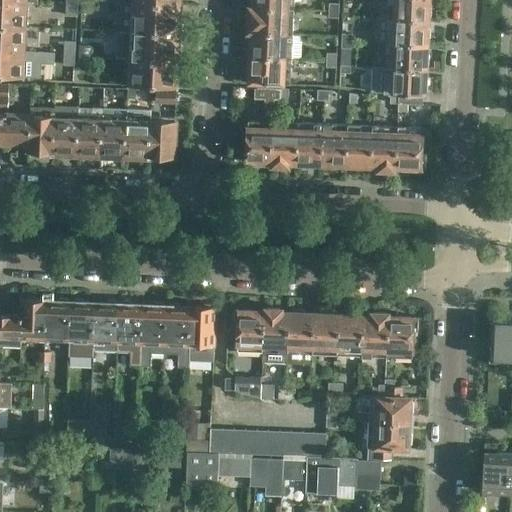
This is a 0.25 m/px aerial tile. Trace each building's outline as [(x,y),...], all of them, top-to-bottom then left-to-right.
[(0,0),(0,24),(26,26),(27,1),(0,0)] [(294,9),(294,0),(253,0),(253,7),(294,9)] [(429,6),(429,0),(388,0),(388,17),(429,18),(431,18),(431,6),(429,6)] [(81,1),(81,14),(92,14),(92,1),(81,1)] [(180,28),(181,5),(133,2),(132,31),(157,32),(158,27),(180,28)] [(77,17),(78,3),(66,3),(65,16),(77,17)] [(293,34),(294,9),(253,7),(253,17),(249,17),(248,33),(252,33),(293,34)] [(428,30),(429,18),(388,17),(386,42),(428,44),(428,42),(430,42),(430,30),(428,30)] [(0,49),(25,50),(26,26),(0,24),(0,49)] [(179,38),(180,28),(158,27),(157,32),(132,31),(131,60),(178,62),(180,38),(179,38)] [(291,59),(293,34),(252,33),(251,40),(248,43),(248,52),(251,55),(251,58),(291,59)] [(75,53),(75,42),(63,41),(63,52),(75,53)] [(427,55),(428,44),(386,42),(385,67),(426,69),(427,67),(429,67),(429,55),(427,55)] [(80,46),(79,58),(90,58),(90,46),(80,46)] [(0,49),(0,76),(24,77),(35,78),(36,51),(25,50),(0,49)] [(74,66),(75,53),(63,52),(63,66),(74,66)] [(89,70),(90,58),(79,58),(78,70),(89,70)] [(290,85),(291,59),(251,58),(250,66),(247,68),(247,77),(250,79),(249,83),(290,85)] [(177,87),(178,62),(131,60),(129,85),(177,87)] [(426,79),(426,69),(385,67),(384,92),(390,92),(399,93),(398,104),(408,104),(422,105),(423,94),(425,94),(425,92),(427,92),(428,80),(426,79)] [(0,96),(9,97),(10,84),(9,84),(9,85),(0,84),(0,96)] [(56,86),(48,85),(47,95),(56,96),(56,86)] [(80,87),(72,86),(72,96),(80,97),(80,87)] [(104,97),(104,88),(96,87),(95,96),(104,97)] [(254,94),(254,99),(265,100),(275,100),(281,100),(281,98),(282,88),(258,88),(255,88),(254,94)] [(136,99),(136,90),(136,89),(128,89),(128,99),(136,99)] [(155,102),(176,103),(177,91),(176,91),(155,90),(155,102)] [(324,101),(324,90),(317,90),(316,101),(324,101)] [(331,101),(332,91),(324,90),(324,101),(331,101)] [(398,104),(399,93),(390,92),(389,103),(398,104)] [(349,93),(349,103),(357,104),(357,94),(349,93)] [(0,108),(9,109),(9,97),(0,96),(0,108)] [(243,148),(242,161),(272,163),(274,122),(275,100),(265,100),(265,104),(264,115),(264,122),(248,121),(247,148),(243,148)] [(407,112),(408,104),(398,104),(398,112),(407,112)] [(101,157),(103,118),(104,106),(92,105),(91,117),(78,117),(76,155),(79,155),(81,157),(88,157),(91,155),(93,155),(93,156),(101,157)] [(0,141),(29,143),(30,115),(0,113),(0,141)] [(54,116),(52,154),(55,154),(57,156),(64,156),(66,154),(69,154),(69,155),(76,156),(76,155),(78,117),(78,113),(69,113),(69,116),(54,116)] [(52,154),(54,116),(30,115),(29,143),(28,153),(31,153),(33,155),(40,155),(43,153),(45,153),(45,154),(52,155),(52,154)] [(126,157),(127,119),(103,118),(101,157),(109,157),(109,156),(111,156),(114,158),(121,159),(123,156),(126,157)] [(150,158),(151,120),(127,119),(126,157),(126,158),(133,158),(133,157),(135,157),(138,159),(145,160),(147,157),(150,158)] [(175,121),(151,120),(150,158),(150,159),(157,159),(157,158),(159,158),(162,160),(169,161),(171,158),(174,159),(175,121)] [(272,163),(272,166),(289,166),(289,163),(296,164),(298,123),(274,122),(272,163)] [(321,165),(323,124),(298,123),(296,164),(299,164),(301,167),(310,167),(312,164),(321,165)] [(346,166),(348,125),(323,124),(321,165),(330,165),(332,168),(341,169),(344,166),(346,166)] [(370,167),(372,126),(348,125),(346,166),(355,166),(357,169),(366,170),(369,167),(370,167)] [(397,136),(397,127),(372,126),(370,167),(378,167),(378,170),(395,171),(395,168),(397,136)] [(422,155),(423,128),(397,127),(397,136),(395,168),(425,169),(426,155),(422,155)] [(46,338),(47,300),(36,300),(34,296),(28,296),(25,299),(22,299),(22,315),(21,337),(46,338)] [(70,339),(71,301),(68,301),(66,297),(60,297),(58,300),(47,300),(46,338),(70,339)] [(94,340),(95,302),(84,302),(82,298),(76,298),(73,301),(71,301),(70,339),(94,340)] [(116,352),(119,303),(116,303),(114,299),(108,299),(106,302),(95,302),(94,340),(93,351),(116,352)] [(140,366),(143,304),(132,304),(130,300),(124,300),(121,303),(119,303),(116,352),(130,353),(129,365),(140,366)] [(165,354),(167,305),(164,305),(162,301),(156,301),(154,304),(143,304),(140,366),(150,366),(150,353),(165,354)] [(189,344),(191,306),(180,306),(178,302),(172,302),(169,305),(167,305),(165,354),(178,354),(177,367),(188,368),(188,360),(189,344)] [(189,344),(188,360),(213,361),(214,345),(215,307),(212,307),(210,303),(204,303),(202,306),(191,306),(189,344)] [(262,352),(262,362),(287,363),(288,353),(289,312),(282,312),(282,309),(265,308),(265,311),(264,311),(262,352)] [(262,352),(264,311),(235,310),(234,324),(238,324),(237,351),(262,352)] [(287,363),(287,364),(312,365),(313,354),(314,313),(306,313),(304,310),(294,310),(292,312),(289,312),(288,353),(287,363)] [(337,355),(339,314),(331,314),(328,311),(319,311),(317,313),(314,313),(313,354),(337,355)] [(362,356),(364,315),(361,315),(359,312),(350,312),(348,315),(339,314),(337,355),(362,356)] [(387,357),(388,316),(388,313),(371,313),(371,316),(364,315),(362,356),(387,357)] [(21,337),(22,315),(0,314),(0,346),(21,347),(21,337)] [(418,318),(388,316),(387,357),(412,358),(414,331),(418,331),(418,318)] [(511,323),(492,323),(492,322),(491,322),(489,364),(511,364),(511,323)] [(234,390),(234,391),(260,399),(261,378),(235,377),(235,378),(234,390)] [(234,390),(235,378),(228,378),(227,378),(225,378),(225,390),(234,390)] [(378,396),(378,397),(402,397),(403,387),(394,386),(394,380),(385,380),(384,386),(379,385),(379,388),(378,396)] [(336,394),(336,384),(328,383),(328,393),(327,394),(336,394)] [(286,399),(286,390),(278,389),(278,399),(286,399)] [(411,398),(402,397),(378,397),(369,397),(368,422),(410,424),(410,415),(413,413),(414,403),(411,401),(411,398)] [(33,398),(32,408),(44,409),(44,398),(33,398)] [(42,409),(32,410),(32,433),(43,433),(42,409)] [(78,420),(77,437),(89,438),(89,420),(78,420)] [(187,421),(187,439),(209,439),(209,422),(187,421)] [(409,432),(410,424),(368,422),(366,458),(381,459),(391,460),(392,448),(409,449),(409,446),(412,444),(412,434),(409,432)] [(103,437),(103,425),(90,424),(90,436),(103,437)] [(115,424),(114,438),(128,439),(129,424),(115,424)] [(149,430),(149,434),(153,439),(163,439),(163,430),(160,427),(152,427),(149,430)] [(186,428),(172,427),(172,440),(185,441),(186,428)] [(221,452),(222,429),(210,428),(210,441),(209,451),(218,452),(221,452)] [(232,453),(233,429),(222,429),(221,452),(232,453)] [(244,453),(245,430),(233,429),(232,453),(244,453)] [(255,454),(256,430),(245,430),(244,453),(255,454)] [(266,454),(267,431),(256,430),(255,454),(266,454)] [(278,455),(279,431),(267,431),(266,454),(278,455)] [(289,455),(290,432),(279,431),(278,455),(283,455),(289,455)] [(301,456),(302,432),(290,432),(289,455),(301,456)] [(312,456),(313,433),(302,432),(301,456),(308,456),(312,456)] [(325,433),(313,433),(312,456),(324,457),(325,433)] [(209,451),(210,441),(188,441),(187,450),(209,451)] [(511,493),(511,465),(511,453),(492,453),(493,444),(485,443),(483,492),(511,493)] [(33,448),(33,460),(54,460),(54,448),(33,448)] [(110,448),(109,463),(125,464),(126,449),(110,448)] [(149,477),(152,450),(127,449),(126,475),(149,477)] [(217,475),(218,457),(218,452),(209,451),(187,450),(187,452),(187,468),(186,485),(217,487),(217,475)] [(187,468),(187,452),(154,451),(154,467),(187,468)] [(307,481),(308,465),(308,456),(301,456),(289,455),(283,455),(283,459),(282,479),(307,481)] [(250,486),(251,458),(218,457),(217,475),(250,476),(249,486),(250,486)] [(282,479),(283,459),(255,458),(254,486),(265,487),(265,495),(281,495),(282,479)] [(320,470),(319,491),(333,491),(334,472),(338,472),(339,459),(322,458),(321,466),(321,470),(320,470)] [(338,472),(338,485),(356,486),(357,470),(357,460),(357,458),(339,458),(339,459),(338,472)] [(357,460),(357,470),(381,471),(381,461),(357,460)] [(356,486),(356,489),(380,490),(381,471),(357,470),(356,486)] [(404,473),(404,485),(418,486),(419,473),(404,473)] [(40,483),(39,493),(52,494),(53,484),(40,483)]
